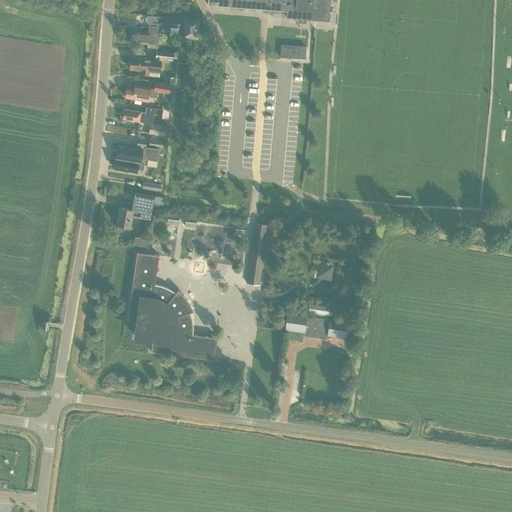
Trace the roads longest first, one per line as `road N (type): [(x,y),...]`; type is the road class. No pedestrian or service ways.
road 1 (unclassified): [(57,393),(511,459)]
road 2 (tertiary): [(57,393),(97,149),(109,0)]
